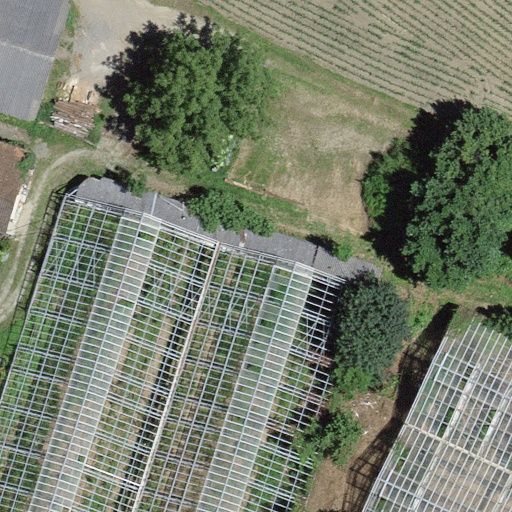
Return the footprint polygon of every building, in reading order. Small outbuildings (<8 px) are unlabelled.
[(61,1),(58,0),(0,0),(0,106),(25,115),(61,1)] [(0,234),(3,236),(27,153),(0,144),(0,234)] [(304,511),(369,321),(66,220),(0,417),(0,511),(304,511)] [(368,511),(511,511),(511,361),(454,333),(368,511)] [(369,350),(340,436),(380,449),(409,363),(369,350)]
